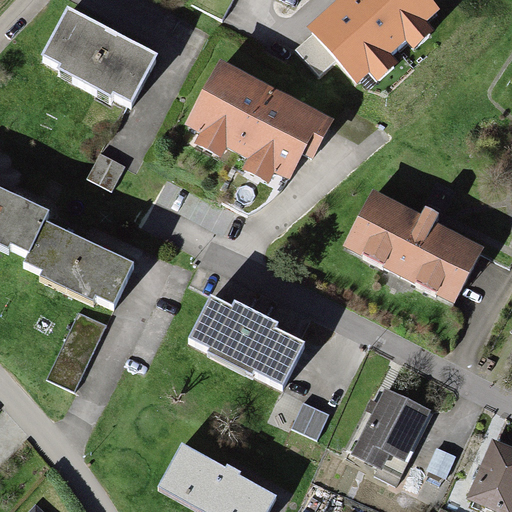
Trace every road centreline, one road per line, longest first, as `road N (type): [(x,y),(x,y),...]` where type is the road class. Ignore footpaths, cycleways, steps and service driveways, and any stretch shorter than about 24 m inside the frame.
road 1 (residential): [(511,408),(223,258)]
road 2 (residential): [(102,511),(0,385)]
